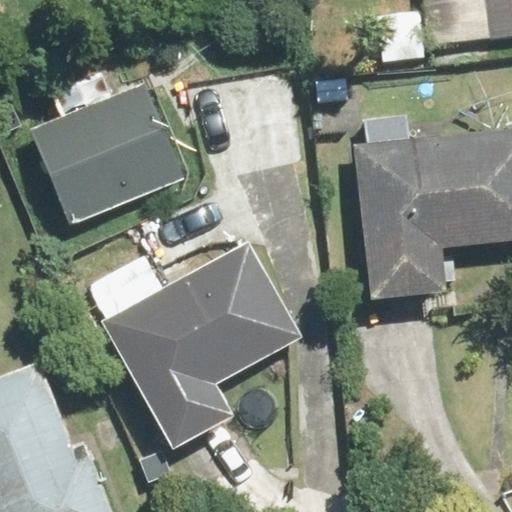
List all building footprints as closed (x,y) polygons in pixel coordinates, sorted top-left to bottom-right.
[(511,0),(498,0),(505,36),(511,34),(511,0)] [(430,65),(431,16),(378,14),(377,64),(430,65)] [(356,137),(359,80),(323,78),(320,135),(356,137)] [(46,139),(86,235),(192,191),(153,96),(46,139)] [(511,136),(368,154),(388,313),(465,303),(459,258),(511,251),(511,136)] [(115,331),(192,461),(250,428),(229,392),(315,342),(259,247),(115,331)] [(0,390),(0,511),(121,511),(96,449),(85,454),(51,370),(0,390)]
